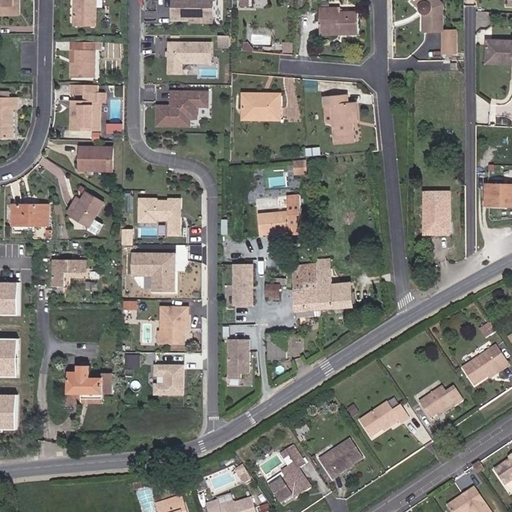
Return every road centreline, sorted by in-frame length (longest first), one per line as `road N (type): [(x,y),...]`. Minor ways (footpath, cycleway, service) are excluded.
road 1 (residential): [(218,438),(212,191),(191,163),(139,145),(134,0)]
road 2 (residential): [(410,317),(381,0)]
road 3 (secondary): [(410,317),(218,438)]
road 4 (secondary): [(218,438),(174,456),(0,474)]
road 5 (residential): [(0,176),(35,155),(47,122),(49,0)]
road 6 (residential): [(511,429),(380,511)]
